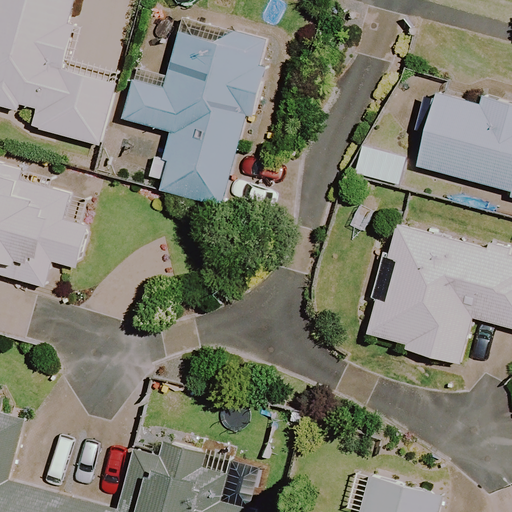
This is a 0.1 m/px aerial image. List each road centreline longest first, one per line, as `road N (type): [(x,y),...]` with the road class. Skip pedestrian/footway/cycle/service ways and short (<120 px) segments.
road 1 (residential): [(371,0),(281,300)]
road 2 (residential): [(281,300),(312,364),(507,448)]
road 3 (residential): [(281,300),(215,331),(91,350)]
